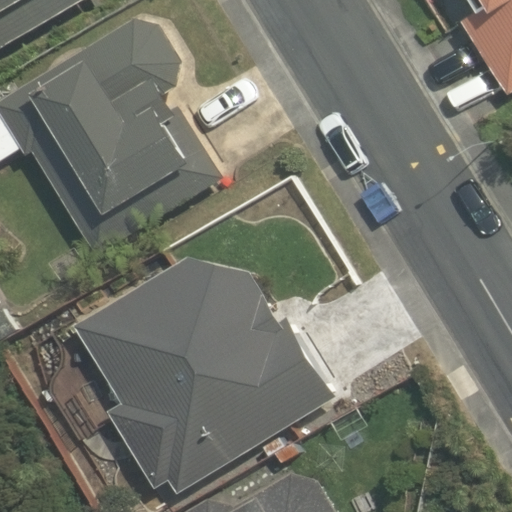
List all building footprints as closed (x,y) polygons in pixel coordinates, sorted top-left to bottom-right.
[(0,0),(0,55),(96,0),(0,0)] [(511,0),(503,0),(507,6),(477,24),(511,81),(511,0)] [(149,21),(7,107),(38,158),(46,154),(106,254),(233,178),(181,92),(189,87),(195,63),(175,28),(149,21)] [(188,496),(348,399),(300,319),(293,323),(262,274),(202,259),(87,329),(133,405),(120,414),(167,490),(181,482),(188,496)] [(346,511),(332,484),(309,477),(250,509),(226,501),(207,511),(346,511)]
